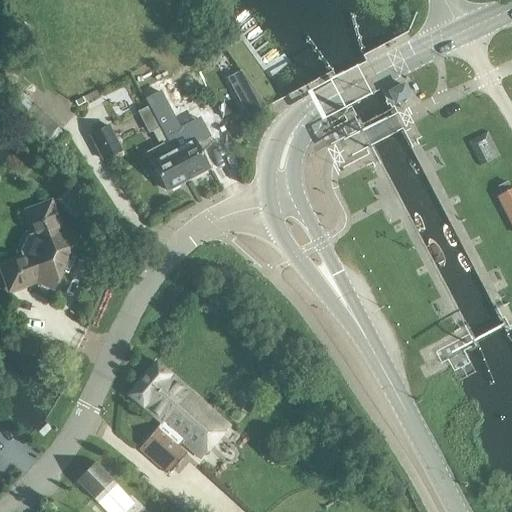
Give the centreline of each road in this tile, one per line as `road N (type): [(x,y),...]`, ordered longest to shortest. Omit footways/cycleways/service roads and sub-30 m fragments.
road 1 (unclassified): [(0,510),(67,445),(150,278),(175,247),(248,208),(285,203)]
road 2 (secondary): [(456,511),(285,203)]
road 3 (secondary): [(285,203),(281,165),(307,113),(463,31)]
